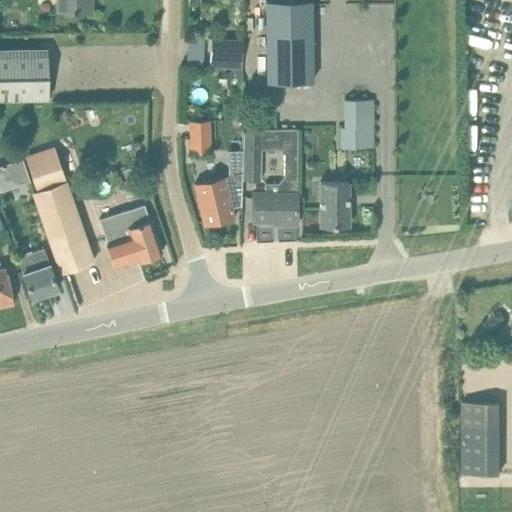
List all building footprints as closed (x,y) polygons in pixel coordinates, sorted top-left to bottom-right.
[(57,0),(57,10),(91,11),(91,0),(57,0)] [(312,0),(266,0),(266,81),(312,81),(312,0)] [(243,40),(231,39),(211,38),(210,67),(241,68),(243,40)] [(47,48),(27,49),(0,49),(0,99),(48,98),(47,48)] [(375,150),(375,100),(345,100),(345,129),(353,129),(353,150),(375,150)] [(209,119),(189,120),(190,152),(210,151),(209,119)] [(297,128),(281,128),(281,153),(284,153),(284,176),(278,183),(264,183),(264,192),(252,192),(252,221),(280,221),(280,224),(297,224),(297,128)] [(262,129),(244,129),(243,179),(255,180),(261,180),(262,129)] [(24,155),(37,191),(65,181),(54,145),(24,155)] [(0,190),(30,180),(22,157),(0,164),(0,190)] [(234,217),(224,175),(194,182),(204,224),(234,217)] [(65,181),(37,191),(33,192),(54,252),(60,271),(93,260),(86,241),(65,181)] [(320,224),(349,224),(348,181),(342,181),(331,181),(319,181),(320,224)] [(138,258),(138,259),(148,256),(150,258),(159,255),(159,252),(161,251),(150,219),(149,219),(144,203),(123,210),(122,210),(99,218),(107,242),(106,242),(114,265),(137,257),(137,259),(138,258)] [(0,242),(9,241),(0,218),(0,242)] [(58,288),(51,269),(43,247),(17,256),(31,298),(58,288)] [(0,304),(13,302),(9,282),(5,267),(0,268),(0,304)] [(500,472),(500,426),(462,426),(462,472),(500,472)]
